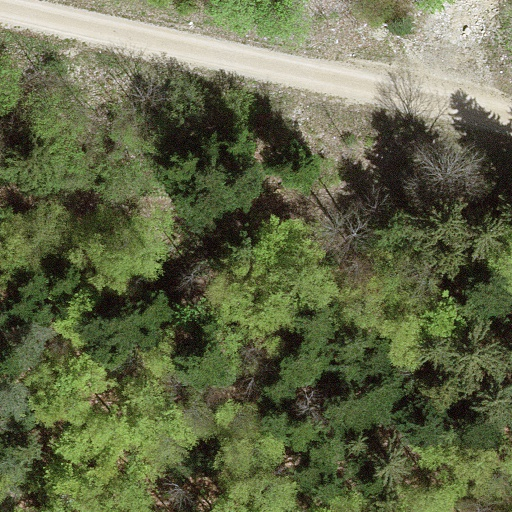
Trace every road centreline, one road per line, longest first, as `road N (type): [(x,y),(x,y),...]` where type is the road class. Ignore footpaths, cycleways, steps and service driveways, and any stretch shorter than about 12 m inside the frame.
road 1 (track): [(0,192),(224,200),(362,179),(485,111)]
road 2 (track): [(22,0),(511,115)]
